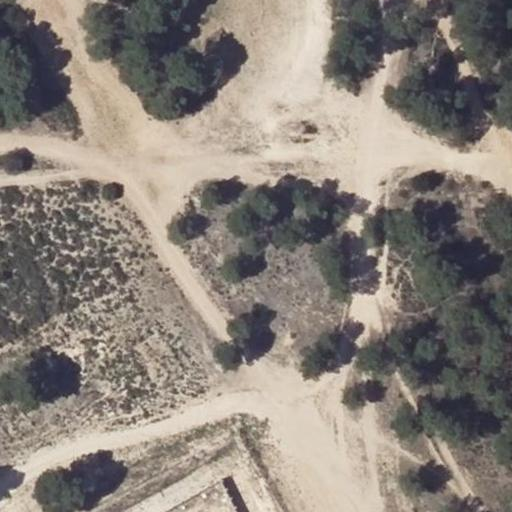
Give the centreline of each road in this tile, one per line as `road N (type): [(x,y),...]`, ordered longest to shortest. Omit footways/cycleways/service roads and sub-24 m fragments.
road 1 (track): [(343,511),(124,160)]
road 2 (track): [(0,143),(124,160),(365,151)]
road 3 (track): [(370,511),(352,317),(365,151)]
road 4 (track): [(0,505),(86,465),(284,406)]
road 5 (track): [(365,151),(375,0)]
road 6 (track): [(365,151),(487,166)]
